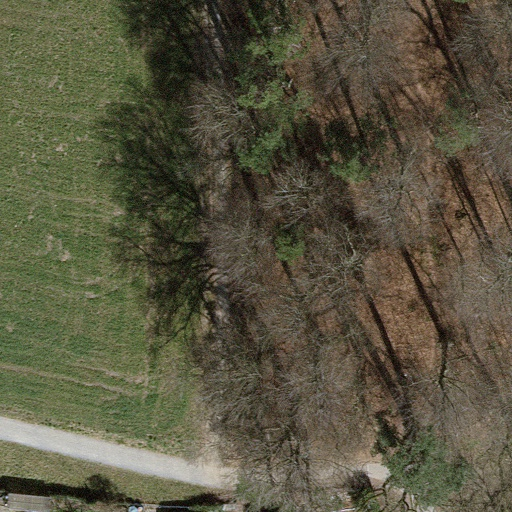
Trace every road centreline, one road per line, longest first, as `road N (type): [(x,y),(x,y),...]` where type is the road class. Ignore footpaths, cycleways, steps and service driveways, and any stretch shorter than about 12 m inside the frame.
road 1 (track): [(216,0),(218,340),(205,469)]
road 2 (track): [(401,473),(252,480),(0,422)]
